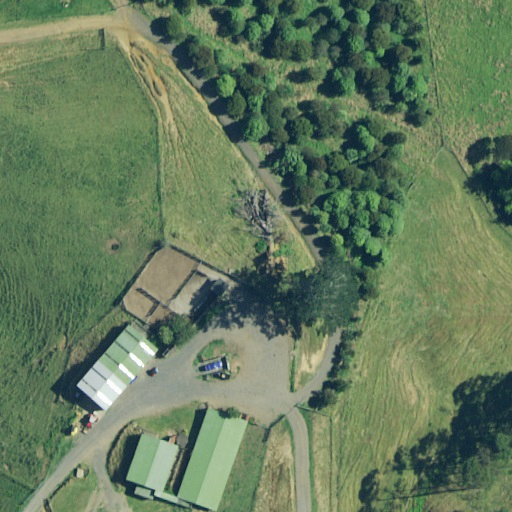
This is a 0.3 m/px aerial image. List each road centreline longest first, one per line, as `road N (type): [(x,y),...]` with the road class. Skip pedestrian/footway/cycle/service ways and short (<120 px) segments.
road 1 (track): [(282,403),(319,375),(342,319),(321,236),(121,0)]
road 2 (track): [(133,20),(0,36)]
